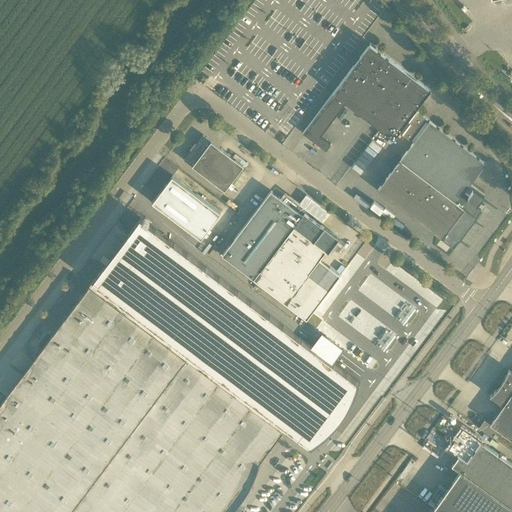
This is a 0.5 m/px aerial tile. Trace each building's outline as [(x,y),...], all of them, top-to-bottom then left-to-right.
[(319,111),(332,121),(346,102),(394,138),(431,90),(376,48),(374,51),(368,46),(319,111)] [(417,111),(411,119),(409,122),(411,124),(402,135),(411,141),(412,140),(414,141),(377,190),(441,238),(447,231),(449,232),(446,237),(455,244),(481,210),(477,207),(484,197),(474,189),(469,196),(464,192),(486,164),(429,121),(428,122),(426,121),(427,119),(417,111)] [(184,159),(225,190),(243,166),(203,135),(184,159)] [(172,175),(158,194),(152,202),(201,238),(207,230),(221,212),(189,188),(172,175)] [(265,199),(222,255),(254,279),(306,319),(323,297),(302,281),(326,250),(327,251),(332,244),(337,237),(331,233),(324,228),(305,213),(306,211),(298,205),(300,202),(296,198),(294,202),(286,196),(283,200),(271,191),(265,199)] [(0,403),(0,511),(231,511),(232,511),(240,503),(247,492),(254,479),(256,474),(258,468),(260,463),(259,463),(283,431),(286,428),(311,447),(314,444),(318,442),(321,439),(327,435),(328,434),(332,429),(333,428),(338,423),(338,422),(342,416),(343,415),(347,410),(348,409),(351,403),(351,402),(354,395),(356,391),(358,387),(359,383),(140,218),(128,234),(104,266),(89,285),(33,359),(17,382),(8,393),(0,403)] [(220,235),(206,254),(209,257),(219,243),(220,243),(224,238),(220,235)] [(492,394),(490,396),(503,405),(490,423),(498,429),(506,435),(511,439),(511,372),(509,370),(508,370),(507,373),(506,376),(504,378),(502,381),(500,384),(498,386),(496,389),(494,391),(492,394)] [(511,511),(511,463),(481,442),(473,436),(471,438),(464,432),(456,442),(455,444),(457,455),(458,456),(452,465),(460,471),(434,508),(439,511),(511,511)]
